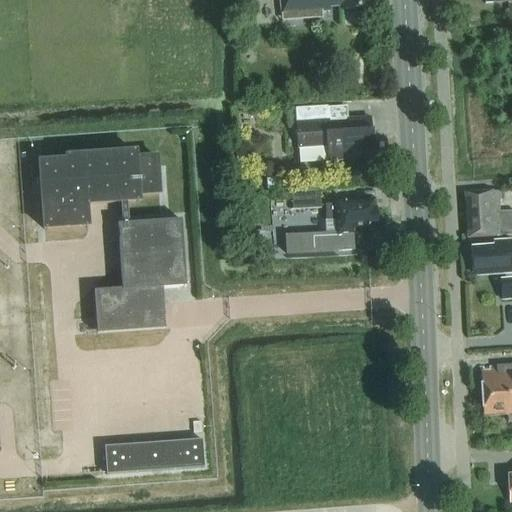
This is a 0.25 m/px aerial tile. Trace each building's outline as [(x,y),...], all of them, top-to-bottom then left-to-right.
[(280,0),(282,18),(330,14),(330,9),(340,8),(340,10),(345,10),(346,12),(370,10),(369,0),(280,0)] [(297,151),(299,151),(300,164),(374,160),(372,121),(347,122),(348,128),(328,129),(327,110),(295,111),(297,151)] [(123,226),(117,227),(122,292),(94,294),(97,337),(165,332),(162,292),(186,290),(181,222),(129,226),(127,206),(139,205),(139,198),(159,197),(157,159),(136,161),(136,154),(66,159),(66,163),(39,164),(43,232),(88,229),(87,208),(121,206),(123,226)] [(279,193),(278,180),(267,181),(268,194),(279,193)] [(294,211),(321,209),(319,191),(292,193),(294,211)] [(511,212),(499,213),(498,194),(465,196),(468,240),(500,238),(500,236),(511,235),(511,212)] [(335,205),(335,206),(325,206),(326,222),(336,221),(337,237),(353,236),(352,230),(376,229),(375,202),(335,205)] [(266,249),(266,232),(247,233),(247,249),(266,249)] [(472,250),(473,273),(495,272),(495,276),(506,276),(506,282),(501,282),(502,302),(511,301),(511,242),(494,244),(494,249),(472,250)] [(278,352),(279,325),(255,324),(255,351),(278,352)] [(509,425),(511,424),(511,367),(480,370),(483,419),(508,417),(509,425)] [(248,414),(250,454),(264,453),(262,413),(248,414)] [(203,442),(105,449),(107,477),(205,471),(203,442)] [(273,492),(288,492),(287,470),(272,471),(273,492)]
